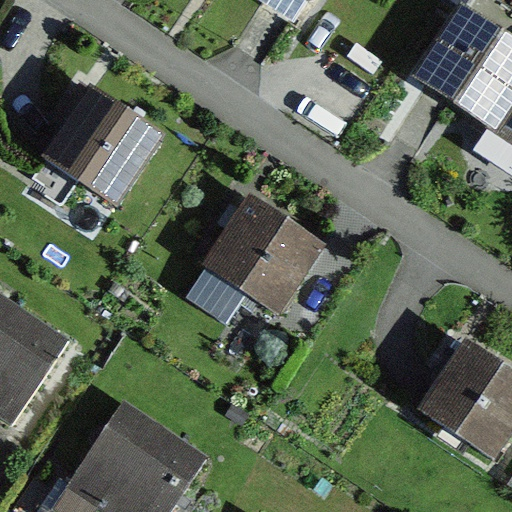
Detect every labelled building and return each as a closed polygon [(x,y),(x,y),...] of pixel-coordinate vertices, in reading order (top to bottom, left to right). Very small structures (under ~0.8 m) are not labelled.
[(313,0),(277,0),(302,17),(313,0)] [(511,120),(511,46),(459,10),(411,82),(496,143),(511,120)] [(167,141),(87,88),(40,161),(114,216),(167,141)] [(323,253),(251,204),(201,277),(273,326),(323,253)] [(70,340),(0,298),(0,427),(11,434),(70,340)] [(511,446),(511,375),(466,345),(414,422),(493,474),(511,446)] [(173,511),(213,458),(129,403),(68,484),(108,511),(173,511)]
